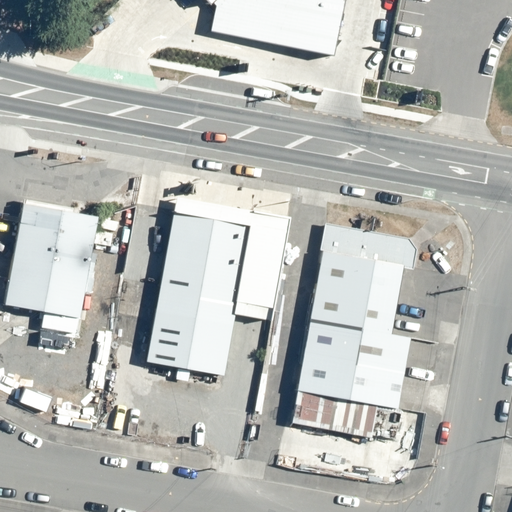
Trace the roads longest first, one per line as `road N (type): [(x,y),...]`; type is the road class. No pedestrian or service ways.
road 1 (secondary): [(511,179),(0,85)]
road 2 (unclassified): [(511,205),(462,511)]
road 3 (unclassified): [(259,511),(0,458)]
